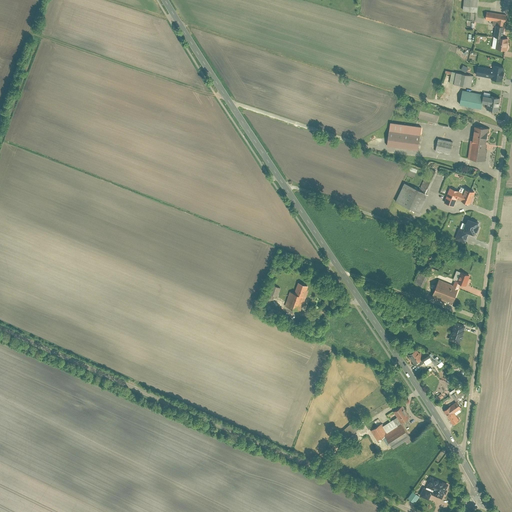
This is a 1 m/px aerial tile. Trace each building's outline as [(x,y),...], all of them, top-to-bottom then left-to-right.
[(476,0),(462,0),(461,10),(475,11),(476,0)] [(507,14),(486,11),(484,19),(495,20),(495,24),(505,25),(507,14)] [(495,24),(493,24),(492,36),(496,36),(504,37),(505,25),(495,24)] [(504,37),(496,36),(494,48),(509,50),(511,38),(504,37)] [(471,67),(464,63),(461,69),(468,72),(471,67)] [(494,68),(479,65),(477,74),(504,80),(507,66),(495,63),(494,68)] [(475,75),(453,71),(451,82),(473,86),(475,75)] [(486,93),(463,89),(461,104),(483,107),(485,101),(486,93)] [(493,92),(486,91),(486,93),(485,101),(489,102),(488,108),(501,111),(504,96),(493,95),(493,92)] [(423,126),(392,122),(389,145),(420,149),(423,126)] [(486,160),(491,128),(476,125),(470,158),(486,160)] [(454,141),(440,138),(437,150),(452,153),(454,141)] [(422,188),(406,181),(396,201),(419,213),(439,174),(430,170),(422,188)] [(467,192),(451,186),(445,202),(456,206),(459,197),(472,202),(477,190),(469,187),(467,192)] [(467,228),(461,226),(457,239),(468,242),(471,232),(479,234),(483,221),(472,216),(467,228)] [(455,285),(440,279),(434,294),(454,302),(463,282),(468,284),(472,274),(459,268),(455,278),(458,279),(455,285)] [(421,269),(416,282),(423,286),(429,272),(421,269)] [(291,290),(286,305),(301,310),(305,301),(306,301),(310,289),(309,289),(310,284),(301,280),(297,292),(291,290)] [(283,287),(276,284),(272,297),(275,298),(277,295),(280,296),(283,287)] [(450,340),(461,343),(467,325),(456,321),(450,340)] [(418,349),(410,354),(416,364),(424,359),(418,349)] [(424,359),(428,364),(433,361),(436,365),(441,362),(438,357),(435,358),(433,354),(424,359)] [(451,391),(457,400),(465,394),(460,388),(457,390),(456,388),(451,391)] [(454,424),(461,419),(456,412),(463,407),(458,401),(445,410),(454,424)] [(398,416),(402,423),(411,417),(403,404),(394,410),(398,416)] [(383,425),(388,433),(403,424),(402,423),(398,416),(383,425)] [(358,418),(353,423),(359,430),(364,425),(358,418)] [(388,433),(383,425),(382,423),(371,430),(377,440),(386,435),(388,433)] [(386,435),(394,448),(412,437),(404,424),(403,424),(388,433),(386,435)] [(420,493),(429,498),(432,492),(443,497),(449,483),(432,475),(425,488),(423,486),(420,493)] [(413,491),(408,498),(415,502),(420,495),(413,491)]
